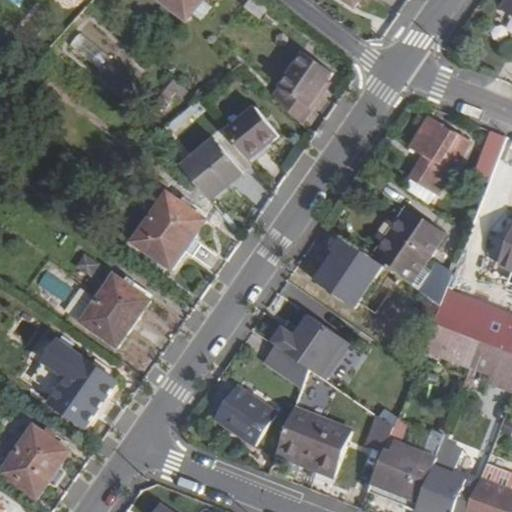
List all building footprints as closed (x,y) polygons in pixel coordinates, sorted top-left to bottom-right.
[(160,0),(190,21),(195,15),(206,0),(160,0)] [(215,6),(206,0),(195,15),(203,21),(215,6)] [(250,0),(245,7),(260,20),(273,3),(269,0),(250,0)] [(272,10),(263,21),(272,27),(281,16),(272,10)] [(80,34),(71,48),(106,71),(115,57),(80,34)] [(334,76),(305,54),(275,97),(301,123),(334,76)] [(39,87),(26,78),(0,112),(0,143),(6,136),(18,122),(14,118),(39,87)] [(184,99),(191,92),(174,79),(161,95),(170,102),(176,94),(184,99)] [(205,107),(200,100),(158,135),(164,141),(205,107)] [(257,109),(227,133),(251,162),(280,138),(257,109)] [(471,144),(429,119),(409,152),(423,161),(412,179),(436,193),(441,196),(471,144)] [(507,139),(489,132),(480,159),(481,159),(497,165),(507,139)] [(216,141),(184,167),(212,202),(245,175),(216,141)] [(481,159),(478,174),(492,179),(497,165),(481,159)] [(412,179),(411,179),(405,189),(429,204),(436,193),(412,179)] [(207,222),(168,195),(136,244),(173,269),(186,251),(194,239),(207,222)] [(445,237),(408,211),(374,260),(412,286),(445,237)] [(375,278),(364,270),(372,259),(342,238),(334,250),(337,253),(316,284),(355,309),(375,278)] [(202,245),(194,239),(186,251),(194,257),(202,245)] [(511,240),(501,269),(511,272),(511,240)] [(102,264),(86,253),(76,268),(92,278),(102,264)] [(455,274),(438,263),(419,291),(428,297),(443,307),(449,291),(455,274)] [(64,304),(75,291),(49,270),(38,283),(64,304)] [(81,290),(66,311),(84,323),(83,325),(118,350),(151,303),(115,278),(98,302),(81,290)] [(392,289),(375,278),(355,309),(365,315),(370,308),(376,313),(392,289)] [(443,307),(435,325),(481,343),(511,354),(511,316),(449,291),(443,307)] [(290,327),(278,343),(331,382),(354,347),(314,320),(303,336),(290,327)] [(435,325),(429,342),(425,353),(471,370),(481,343),(435,325)] [(491,378),(487,388),(511,397),(511,354),(481,343),(471,370),(477,373),(491,378)] [(312,372),(276,347),(265,362),(305,390),(312,372)] [(120,383),(84,358),(52,404),(88,429),(99,413),(109,399),(120,383)] [(477,373),(471,370),(466,385),(473,388),(476,381),(474,380),(477,373)] [(239,388),(217,420),(256,447),(278,415),(239,388)] [(115,403),(109,399),(99,413),(106,419),(115,403)] [(354,430),(297,408),(294,417),(278,457),(336,479),(354,430)] [(446,439),(453,419),(444,416),(437,436),(446,439)] [(410,424),(399,419),(395,429),(394,432),(405,436),(410,424)] [(395,429),(381,420),(370,445),(386,452),(387,450),(394,432),(395,429)] [(71,453),(35,428),(3,475),(38,500),(71,453)] [(386,452),(385,456),(373,485),(411,500),(409,507),(418,511),(438,460),(396,443),(392,452),(387,450),(386,452)] [(418,511),(417,511),(456,511),(468,482),(454,477),(456,472),(463,453),(443,445),(438,460),(418,511)] [(468,482),(456,511),(470,511),(479,490),(482,482),(456,472),(454,477),(468,482)] [(411,500),(373,485),(371,493),(409,507),(411,500)] [(511,511),(511,502),(479,490),(470,511),(511,511)]
